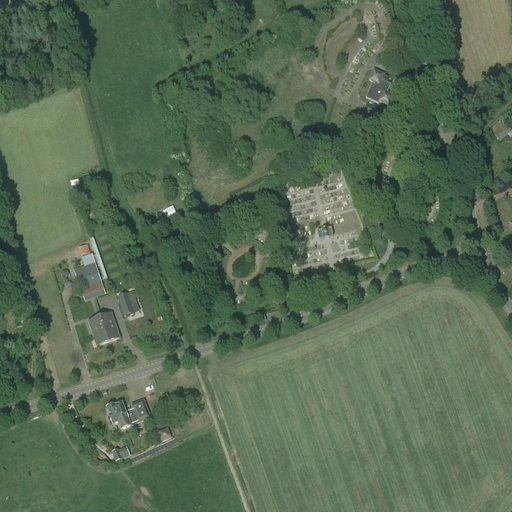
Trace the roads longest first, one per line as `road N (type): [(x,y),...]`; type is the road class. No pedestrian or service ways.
road 1 (tertiary): [(0,415),(298,320),(411,270),(449,262)]
road 2 (tertiary): [(474,231),(410,0)]
